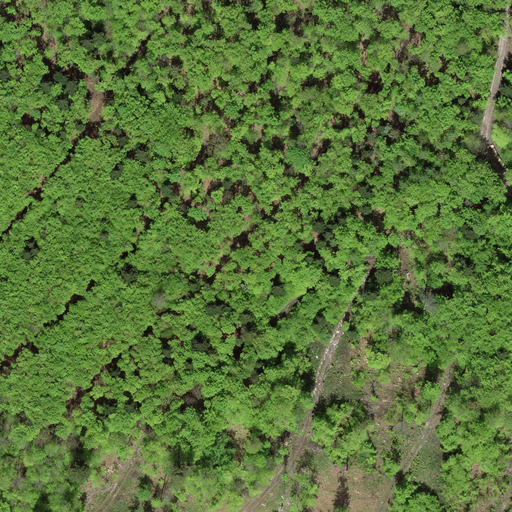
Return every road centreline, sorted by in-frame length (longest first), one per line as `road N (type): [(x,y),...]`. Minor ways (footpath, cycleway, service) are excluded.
road 1 (track): [(492,172),(280,325),(0,454)]
road 2 (track): [(492,172),(484,134),(506,0)]
